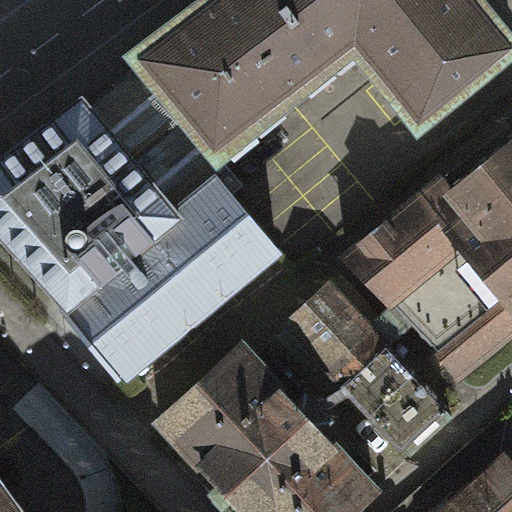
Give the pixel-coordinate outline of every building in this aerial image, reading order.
[(329,64),(278,0),(212,0),(139,57),(221,154),(329,64)] [(472,0),(278,0),(329,64),(370,29),(381,42),(370,64),(419,122),(511,49),(472,0)] [(80,96),(0,155),(0,231),(64,302),(58,308),(118,379),(276,248),(231,195),(244,182),(221,154),(139,57),(85,103),(80,96)] [(511,120),(500,131),(510,141),(457,187),(443,172),(347,256),(391,306),(379,316),(395,335),(411,322),(458,376),(511,329),(511,120)] [(327,282),(287,318),(407,455),(450,417),(385,344),(395,335),(379,316),(366,327),(327,282)] [(235,342),(158,418),(249,511),(345,511),(375,483),(321,428),(331,418),(305,392),(294,402),(235,342)] [(511,511),(511,469),(505,461),(446,511),(511,511)] [(0,511),(18,511),(0,487),(0,511)]
